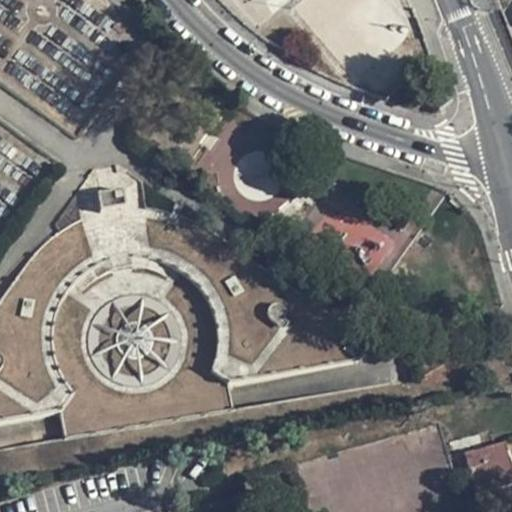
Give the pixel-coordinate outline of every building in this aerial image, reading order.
[(195,125),(205,109),(184,98),(176,114),(195,125)] [(102,184),(105,201),(117,199),(131,197),(128,178),(102,184)] [(117,199),(105,201),(90,205),(72,214),(64,220),(48,232),(33,246),(0,289),(0,411),(62,403),(73,386),(60,368),(52,343),(53,329),(55,309),(62,293),(70,279),(80,269),(89,277),(100,269),(107,266),(117,262),(128,259),(141,258),(156,261),(169,265),(175,254),(186,262),(197,270),(205,280),(214,295),(220,309),(222,325),(222,343),(219,353),(214,367),(231,377),(360,358),(372,340),(315,298),(203,213),(193,209),(177,203),(160,199),(149,197),(131,197),(117,199)] [(157,333),(157,329),(156,324),(153,318),(147,314),(143,312),(133,312),(128,314),(126,315),(120,322),(119,326),(118,332),(119,335),(121,342),(125,346),(128,349),(132,350),(136,350),(141,350),(145,348),(148,347),(152,343),(155,338),(157,333)] [(511,484),(511,469),(505,444),(463,454),(474,495),(511,484)]
